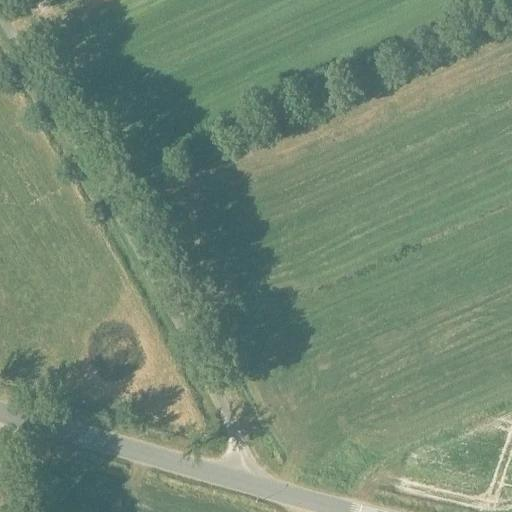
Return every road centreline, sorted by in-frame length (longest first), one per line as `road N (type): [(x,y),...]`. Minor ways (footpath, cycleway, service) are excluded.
road 1 (unclassified): [(237,483),(234,432),(0,15)]
road 2 (unclassified): [(0,414),(237,483)]
